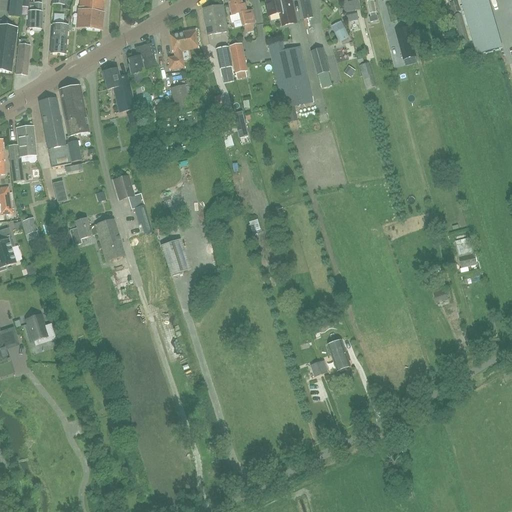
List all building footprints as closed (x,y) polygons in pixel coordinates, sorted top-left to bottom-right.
[(21,0),(10,0),(8,16),(19,17),(21,0)] [(79,0),(77,28),(101,30),(103,0),(79,0)] [(247,12),(245,3),(242,4),(241,0),(228,0),(232,16),(230,16),(232,23),(241,20),(242,26),(255,22),(252,10),(247,12)] [(266,7),(268,16),(280,14),(282,26),(295,23),(290,0),(266,0),(267,6),(266,7)] [(366,0),(367,2),(369,14),(370,14),(370,17),(369,18),(370,23),(378,21),(377,15),(377,16),(376,13),(374,1),(375,1),(375,0),(366,0)] [(461,0),(477,55),(501,48),(487,0),(461,0)] [(312,18),(309,1),(300,2),(304,20),(312,18)] [(453,14),(460,12),(457,1),(450,3),(453,14)] [(364,2),(349,2),(349,10),(364,10),(364,2)] [(41,12),(41,4),(29,3),(29,12),(28,12),(27,29),(32,29),(32,32),(40,32),(40,29),(41,29),(42,12),(41,12)] [(227,32),(222,5),(203,10),(208,35),(227,32)] [(348,23),(358,21),(356,12),(346,14),(348,23)] [(461,15),(454,17),(462,46),(469,44),(461,15)] [(6,22),(0,21),(0,70),(11,72),(17,28),(6,27),(6,22)] [(66,54),(67,31),(71,31),(71,26),(52,25),(51,36),(50,53),(66,54)] [(334,32),(340,43),(349,38),(343,27),(334,32)] [(409,28),(395,31),(399,48),(402,62),(416,58),(414,48),(409,28)] [(190,58),(190,54),(189,51),(199,50),(196,30),(181,32),(181,35),(169,37),(173,54),(174,53),(174,57),(168,58),(170,71),(185,69),(184,59),(190,58)] [(20,45),(18,45),(15,74),(26,76),(30,46),(26,46),(27,40),(21,40),(20,45)] [(283,111),(286,124),(288,124),(292,123),(297,122),(298,122),(294,108),(313,103),(308,79),(300,47),(285,51),(283,42),(268,45),(283,111)] [(136,94),(147,91),(145,82),(146,81),(143,72),(148,71),(156,69),(151,44),(142,46),(136,48),(135,48),(135,49),(137,57),(128,59),(129,65),(128,66),(130,75),(132,75),(134,84),(133,84),(135,94),(136,94)] [(230,47),(231,53),(235,74),(236,74),(246,72),(247,71),(242,44),(230,47)] [(228,47),(216,50),(222,78),(233,76),(234,76),(232,68),(228,47)] [(316,75),(328,72),(322,49),(310,52),(316,75)] [(359,67),(363,80),(366,90),(376,87),(373,77),(369,64),(359,67)] [(119,113),(134,109),(126,76),(118,77),(116,69),(102,72),(107,90),(113,89),(119,113)] [(355,69),(351,76),(357,78),(360,71),(355,69)] [(191,110),(185,86),(185,85),(170,89),(176,113),(191,110)] [(89,135),(80,87),(59,91),(68,137),(80,135),(80,137),(89,135)] [(70,163),(71,163),(68,149),(66,149),(56,99),(38,102),(51,168),(71,165),(70,163)] [(222,109),(216,111),(218,122),(224,121),(222,109)] [(247,129),(242,112),(233,114),(237,132),(238,132),(239,139),(248,136),(247,129)] [(23,170),(22,170),(20,158),(36,156),(33,128),(16,130),(18,146),(9,147),(12,171),(13,182),(24,181),(23,170)] [(67,143),(68,149),(71,163),(81,161),(77,141),(67,143)] [(83,171),(82,165),(64,168),(66,174),(83,171)] [(122,178),(113,181),(119,201),(128,198),(132,210),(134,210),(139,226),(141,225),(143,234),(151,232),(140,194),(133,197),(127,177),(122,178)] [(53,184),(57,203),(67,201),(62,182),(53,184)] [(104,192),(95,194),(97,202),(106,199),(104,192)] [(0,195),(0,210),(1,216),(12,215),(9,194),(0,195)] [(160,204),(174,203),(174,195),(159,196),(160,204)] [(21,222),(23,222),(27,235),(38,231),(33,218),(25,221),(24,218),(20,219),(21,222)] [(91,237),(91,236),(97,235),(106,263),(125,257),(114,220),(95,225),(95,226),(89,228),(86,219),(74,223),(76,229),(69,231),(74,247),(82,245),(80,240),(91,237)] [(9,228),(0,230),(0,272),(7,270),(6,268),(17,264),(11,248),(15,247),(9,228)] [(457,251),(459,258),(461,269),(477,266),(474,254),(472,244),(470,244),(469,239),(455,242),(457,251)] [(161,247),(170,276),(189,270),(180,241),(161,247)] [(124,285),(132,282),(128,271),(120,274),(124,285)] [(430,283),(433,294),(436,304),(448,300),(445,290),(442,280),(430,283)] [(38,340),(43,342),(48,340),(47,338),(54,335),(51,324),(47,326),(47,328),(44,329),(40,316),(27,320),(33,341),(38,340)] [(17,344),(12,330),(0,333),(0,367),(9,365),(8,362),(9,362),(8,359),(7,360),(4,348),(17,344)] [(351,367),(341,341),(328,346),(337,372),(351,367)] [(314,378),(328,373),(324,361),(310,366),(314,378)] [(4,369),(5,378),(18,376),(16,367),(4,369)] [(411,488),(409,482),(405,466),(399,468),(404,484),(404,487),(405,490),(411,488)]
